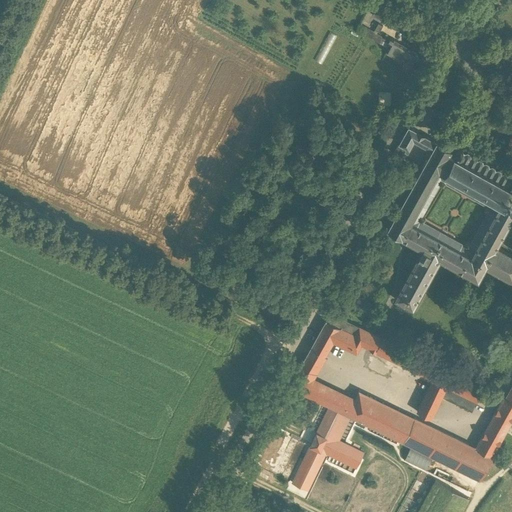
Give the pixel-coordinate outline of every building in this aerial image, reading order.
[(372,15),(388,24),(398,29),(404,17),(379,4),(372,15)] [(375,29),(379,32),(383,26),(378,23),(375,29)] [(361,24),(356,33),(383,49),(389,40),(361,24)] [(318,59),(325,62),(336,35),(329,32),(318,59)] [(390,38),(389,40),(383,49),(387,51),(387,52),(408,64),(417,70),(424,57),(390,38)] [(411,76),(404,87),(410,91),(417,80),(411,76)] [(390,106),(390,93),(379,93),(378,105),(390,106)] [(477,281),(484,268),(511,282),(511,256),(495,247),(511,216),(511,176),(458,147),(454,155),(449,153),(451,150),(414,129),(408,126),(393,153),(403,159),(413,141),(430,150),(386,230),(422,250),(395,300),(413,310),(440,260),(477,281)] [(361,327),(331,312),(310,348),(325,357),(334,343),(357,354),(362,345),(361,327)] [(361,327),(362,345),(433,381),(417,412),(431,419),(442,398),(472,413),(475,407),(476,407),(485,388),(361,327)] [(306,355),(303,361),(289,386),(312,397),(319,382),(312,379),(321,364),(306,355)] [(331,406),(343,412),(404,442),(415,420),(359,391),(355,400),(319,382),(312,397),(331,406)] [(475,449),(491,457),(511,419),(511,401),(506,398),(504,397),(475,449)] [(329,440),(343,412),(331,406),(297,475),(309,480),(323,453),(348,465),(355,452),(329,440)] [(491,457),(475,449),(415,420),(404,442),(480,479),(491,457)] [(439,511),(452,486),(434,477),(416,511),(439,511)]
